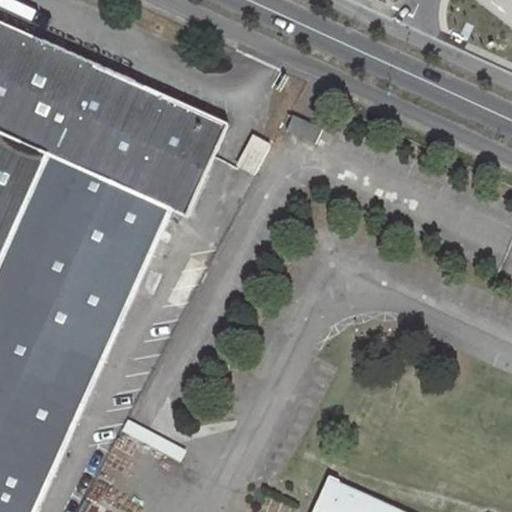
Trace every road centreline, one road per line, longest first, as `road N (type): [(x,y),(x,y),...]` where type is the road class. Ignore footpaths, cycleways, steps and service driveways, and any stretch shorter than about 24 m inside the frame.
road 1 (unknown): [(244,438),(185,433),(163,417),(159,401),(283,155),(330,151),(511,232)]
road 2 (unknown): [(46,511),(223,161),(240,118),(242,65)]
road 3 (unclassified): [(172,0),(511,155)]
road 4 (unknown): [(244,438),(320,297),(346,279),(391,281),(511,327)]
road 5 (primary): [(223,0),(511,132)]
road 6 (primary): [(511,107),(281,0)]
road 7 (unclassified): [(511,81),(355,10)]
